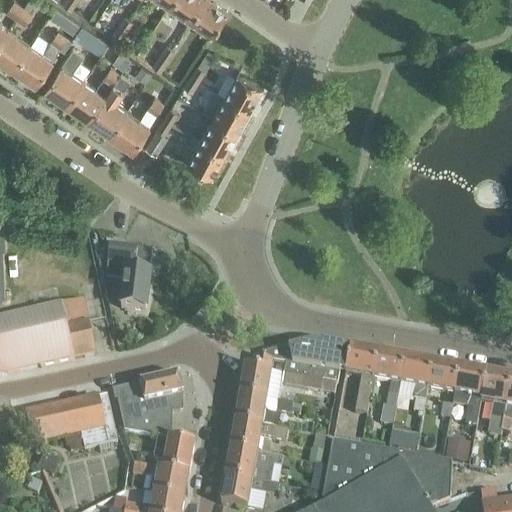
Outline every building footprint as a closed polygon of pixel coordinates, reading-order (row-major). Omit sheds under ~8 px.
[(75,0),(65,0),(62,4),(69,9),(75,0)] [(201,0),(171,0),(167,6),(188,20),(201,0)] [(208,0),(201,0),(188,20),(209,35),(225,11),(208,0)] [(14,18),(22,7),(13,1),(5,11),(14,18)] [(31,13),(22,7),(14,18),(24,24),(31,13)] [(124,17),(117,27),(124,32),(131,22),(124,17)] [(67,18),(61,28),(73,36),(79,27),(67,18)] [(0,21),(0,39),(8,27),(0,21)] [(81,26),(73,37),(87,47),(95,36),(81,26)] [(8,27),(0,39),(0,58),(13,68),(30,43),(8,27)] [(124,32),(117,27),(110,37),(118,42),(124,32)] [(42,51),(30,43),(13,68),(35,82),(66,37),(56,30),(42,51)] [(159,56),(166,61),(173,50),(166,45),(159,56)] [(60,63),(43,88),(66,104),(83,79),(72,71),(83,54),(72,46),(60,63)] [(141,47),(136,55),(148,63),(153,56),(141,47)] [(119,53),(112,63),(122,70),(129,60),(119,53)] [(166,61),(159,56),(152,66),(159,71),(166,61)] [(190,76),(197,81),(204,70),(197,65),(190,76)] [(140,66),(134,76),(144,83),(150,73),(140,66)] [(112,84),(119,73),(110,67),(103,77),(112,84)] [(216,92),(247,109),(260,86),(235,72),(228,84),(222,81),(216,92)] [(113,84),(88,120),(110,134),(127,109),(115,101),(129,80),(119,73),(112,84),(113,84)] [(197,81),(190,76),(183,87),(190,91),(197,81)] [(95,88),(83,79),(66,104),(88,120),(113,84),(112,84),(103,77),(95,88)] [(218,103),(210,117),(235,131),(247,109),(216,92),(212,99),(218,103)] [(155,114),(162,103),(153,97),(146,107),(155,114)] [(127,109),(110,134),(131,149),(148,124),(155,114),(146,107),(139,118),(127,109)] [(163,119),(170,123),(176,113),(169,108),(163,119)] [(210,117),(198,139),(223,153),(235,131),(210,117)] [(170,123),(163,119),(156,130),(163,134),(170,123)] [(154,130),(144,148),(156,155),(167,137),(154,130)] [(223,153),(198,139),(185,162),(210,176),(223,153)] [(109,248),(106,271),(115,272),(114,283),(123,284),(121,307),(142,310),(148,277),(142,275),(144,261),(135,259),(136,251),(109,248)] [(60,306),(0,319),(0,376),(94,356),(90,339),(82,302),(60,307),(60,306)] [(283,377),(336,386),(337,386),(344,349),(329,346),(319,346),(309,347),(288,352),(288,353),(287,353),(284,354),(284,351),(261,356),(262,361),(272,363),(284,365),(283,377)] [(366,417),(372,382),(377,355),(349,350),(345,377),(360,380),(354,414),(366,417)] [(377,355),(372,382),(389,385),(385,409),(395,411),(400,387),(405,360),(377,355)] [(244,370),(239,397),(265,402),(277,404),(280,387),(334,396),(336,386),(283,377),(270,374),(272,363),(262,361),(254,360),(252,372),(244,370)] [(405,360),(400,387),(415,390),(413,401),(415,402),(413,414),(418,414),(417,419),(422,420),(427,392),(432,365),(405,360)] [(458,370),(432,365),(427,392),(454,396),(458,370)] [(454,396),(451,408),(467,411),(464,426),(476,429),(481,405),(481,401),(486,375),(458,370),(454,396)] [(501,440),(502,434),(511,379),(486,375),(481,401),(481,405),(493,407),(488,437),(501,440)] [(122,432),(158,439),(171,441),(172,415),(178,415),(179,397),(181,397),(177,376),(137,385),(137,386),(110,392),(112,402),(115,401),(122,432)] [(511,379),(502,434),(510,436),(511,424),(511,423),(511,379)] [(32,442),(79,433),(82,451),(114,445),(105,397),(94,399),(94,398),(26,412),(32,442)] [(265,402),(239,397),(234,425),(261,429),(265,402)] [(8,404),(0,399),(0,422),(11,422),(8,404)] [(292,407),(277,404),(276,414),(290,416),(292,407)] [(449,420),(451,408),(442,407),(440,419),(449,420)] [(234,425),(229,451),(256,456),(259,440),(285,444),(287,434),(261,429),(234,425)] [(391,432),(389,447),(416,452),(419,437),(391,432)] [(171,441),(158,439),(154,462),(166,464),(164,472),(188,477),(194,445),(171,441)] [(448,442),(445,461),(466,465),(469,446),(448,442)] [(320,508),(312,511),(431,511),(430,510),(450,502),(451,466),(332,444),(320,508)] [(229,451),(225,478),(269,486),(272,469),(280,470),(282,461),(256,456),(229,451)] [(309,453),(307,465),(320,467),(322,455),(309,453)] [(136,455),(134,467),(146,469),(147,457),(136,455)] [(43,458),(37,471),(53,477),(58,464),(43,458)] [(158,471),(146,469),(133,467),(132,476),(144,478),(144,477),(152,478),(149,494),(154,495),(184,501),(188,477),(164,472),(158,471)] [(269,486),(225,478),(219,507),(246,511),(249,494),(262,497),(262,495),(276,498),(277,488),(269,486)] [(42,487),(32,483),(27,492),(37,497),(42,487)] [(482,511),(511,511),(511,502),(496,505),(495,493),(481,494),(482,511)] [(151,509),(139,507),(126,505),(124,511),(181,511),(184,501),(154,495),(151,509)] [(311,495),(309,505),(319,507),(321,497),(311,495)]
